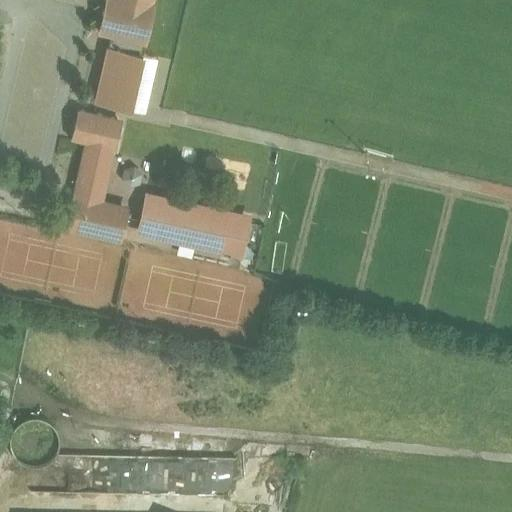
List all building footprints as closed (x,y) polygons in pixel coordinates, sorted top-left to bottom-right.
[(105,0),(99,31),(112,34),(109,45),(132,50),(131,52),(143,54),(154,4),(152,4),(152,0),(105,0)] [(132,50),(109,45),(98,95),(120,100),(131,52),(132,50)] [(116,118),(78,109),(71,139),(87,143),(68,224),(122,236),(128,212),(96,205),(116,118)] [(229,218),(144,199),(138,227),(223,246),(229,218)] [(58,452),(60,442),(58,433),(52,425),(44,420),(35,418),(25,420),(17,426),(12,434),(10,444),(12,453),(18,461),(26,466),(36,468),(45,466),(53,460),(58,452)] [(121,492),(233,494),(234,456),(122,455),(121,492)]
